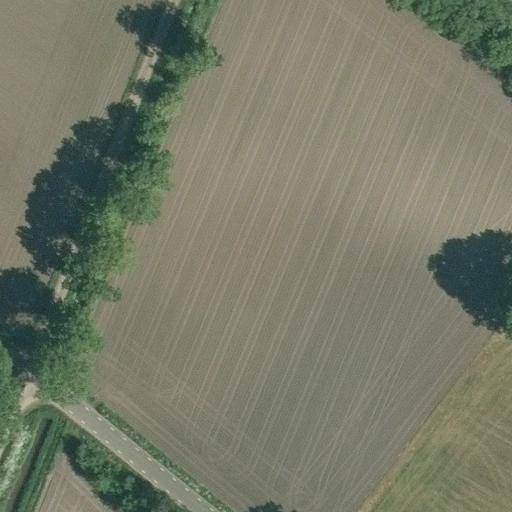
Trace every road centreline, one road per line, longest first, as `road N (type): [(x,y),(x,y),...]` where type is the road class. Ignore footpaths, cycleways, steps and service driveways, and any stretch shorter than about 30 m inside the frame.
road 1 (track): [(30,370),(174,0)]
road 2 (tertiary): [(199,511),(30,370)]
